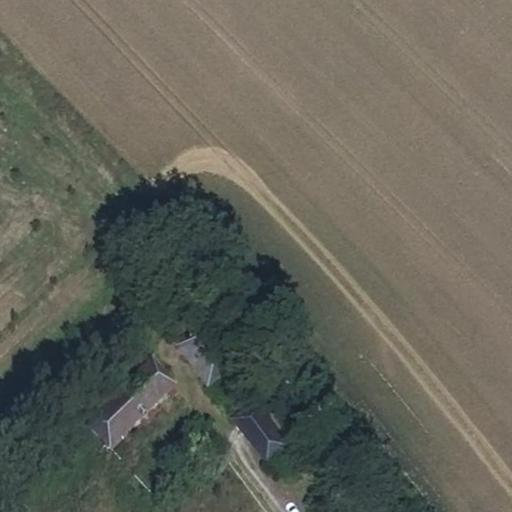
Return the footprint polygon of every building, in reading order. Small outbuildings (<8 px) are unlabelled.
[(211,319),(178,346),(211,385),(243,358),(211,319)] [(151,360),(84,425),(106,448),(173,383),(151,360)] [(275,386),(254,403),(289,446),(292,444),(298,450),(309,440),(284,409),(290,404),(275,386)] [(289,446),(254,403),(235,419),(270,462),(289,446)] [(363,511),(354,502),(342,511),(363,511)]
